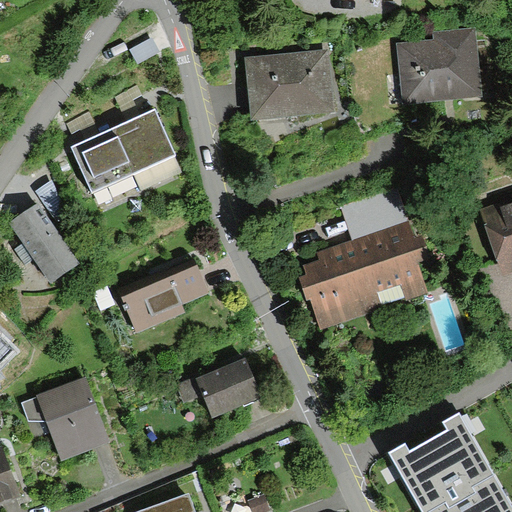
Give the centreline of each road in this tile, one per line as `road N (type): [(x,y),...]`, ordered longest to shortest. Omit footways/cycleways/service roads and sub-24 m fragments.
road 1 (residential): [(363,511),(225,230),(164,0)]
road 2 (residential): [(0,166),(124,0)]
